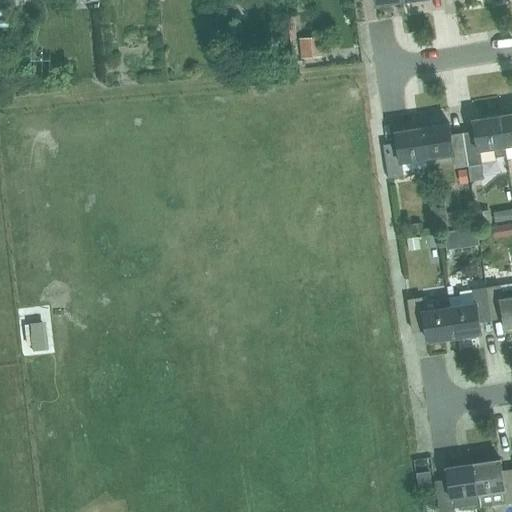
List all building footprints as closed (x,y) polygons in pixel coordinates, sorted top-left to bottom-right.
[(295,17),(287,18),(289,40),(297,40),(295,17)] [(321,37),(299,39),(301,59),(323,58),(321,37)] [(214,112),(182,117),(184,126),(215,121),(214,112)] [(511,115),(500,117),(506,156),(507,160),(511,159),(511,115)] [(495,158),(506,156),(500,117),(474,121),(473,121),(475,133),(463,135),(468,167),(470,183),(483,181),(481,164),(496,161),(495,158)] [(468,167),(463,135),(451,137),(449,124),(448,124),(448,125),(422,129),(429,169),(454,165),(454,169),(468,167)] [(403,172),(429,169),(422,129),(396,133),(396,132),(395,133),(397,145),(385,147),(390,179),(404,177),(403,172)] [(36,139),(19,140),(20,166),(36,166),(36,139)] [(461,225),(460,213),(447,214),(446,208),(452,207),(449,188),(437,190),(439,208),(436,208),(439,228),(461,225)] [(511,220),(511,210),(494,213),(496,223),(511,220)] [(492,224),(490,211),(475,213),(477,226),(492,224)] [(511,225),(492,229),(493,240),(511,236),(511,225)] [(476,229),(444,233),(447,252),(478,246),(476,229)] [(427,249),(425,237),(413,239),(415,252),(427,249)] [(46,253),(30,254),(31,284),(47,283),(46,253)] [(511,329),(511,284),(503,286),(500,271),(484,274),(486,288),(491,321),(503,319),(505,331),(506,331),(511,329)] [(479,323),(491,321),(486,288),(459,293),(460,297),(448,299),(454,338),(480,335),(481,335),(479,323)] [(454,338),(448,299),(423,304),(422,298),(408,300),(413,333),(425,331),(427,343),(429,343),(428,342),(454,338)] [(511,504),(511,471),(503,473),(501,460),(499,461),(473,465),(480,505),(480,509),(511,504)] [(454,511),(454,509),(480,505),(473,465),(448,469),(446,469),(448,481),(437,483),(441,511),(454,511)] [(430,483),(428,472),(415,473),(417,485),(430,483)]
